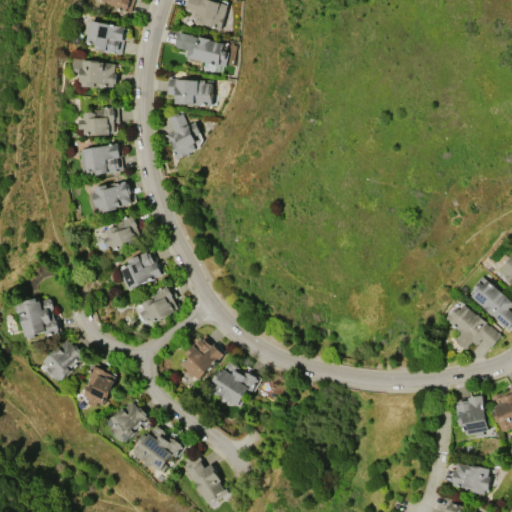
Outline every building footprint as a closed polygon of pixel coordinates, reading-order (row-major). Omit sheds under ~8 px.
[(134,0),(130,12),(126,11),(125,12),(110,7),(111,5),(109,4),(110,1),(107,0),(134,0)] [(185,8),(187,0),(214,0),(229,5),(221,29),(203,23),(202,25),(194,22),(195,18),(191,17),(193,11),(185,8)] [(86,43),(87,38),(86,37),(87,34),(84,33),(86,25),(90,26),(91,20),(126,27),(123,40),(124,40),(121,54),(115,53),(95,49),(95,45),(86,43)] [(186,57),(188,50),(175,47),(178,31),(193,35),(193,36),(197,37),(198,36),(210,39),(209,40),(225,44),(223,50),(228,51),(225,66),(186,57)] [(71,57),(83,58),(82,60),(116,63),(115,73),(117,73),(116,84),(114,84),(114,86),(96,84),(96,86),(93,85),(93,86),(82,85),(82,81),(79,81),(80,71),(70,70),(71,57)] [(168,94),(169,78),(205,80),(205,83),(213,83),(212,94),(214,94),(213,105),(175,103),(175,94),(168,94)] [(118,106),(119,122),(114,122),(115,132),(111,133),(111,134),(87,135),(87,134),(84,134),(84,128),(79,129),(78,118),(84,118),(83,112),(93,112),(93,110),(103,109),(102,107),(118,106)] [(177,159),(167,135),(174,131),(168,117),(178,113),(179,114),(183,112),(188,125),(196,121),(201,133),(194,136),(197,142),(195,143),(198,150),(177,159)] [(79,149),(118,143),(120,156),(121,156),(123,170),(97,175),(96,170),(83,173),(79,149)] [(101,213),(99,206),(97,206),(93,193),(96,192),(94,187),(107,183),(108,186),(126,180),(127,184),(129,183),(132,193),(131,194),(133,203),(101,213)] [(136,213),(142,227),(138,229),(142,239),(114,250),(112,245),(107,247),(103,238),(108,236),(105,230),(115,226),(114,224),(123,221),(121,218),(132,213),(132,214),(136,213)] [(152,249),(158,262),(157,263),(162,274),(131,289),(121,267),(129,264),(127,260),(152,249)] [(511,282),(511,283),(505,277),(507,275),(501,269),(507,263),(506,262),(511,255),(511,282)] [(480,281),(483,284),(488,280),(511,301),(511,303),(507,308),(511,312),(511,323),(507,329),(471,297),(476,291),(473,288),(480,281)] [(178,296),(173,299),(178,309),(153,322),(150,317),(145,320),(140,311),(145,309),(142,304),(151,300),(149,297),(157,293),(156,291),(171,283),(178,296)] [(57,317),(62,333),(45,337),(44,332),(26,336),(20,314),(17,315),(14,306),(16,305),(15,303),(38,297),(39,301),(50,298),(53,308),(51,309),(54,318),(57,317)] [(476,314),(477,313),(487,322),(486,323),(489,326),(490,325),(502,336),(492,348),(481,338),(476,344),(473,341),(467,347),(457,339),(462,333),(458,330),(459,329),(450,322),(455,317),(451,313),(457,307),(459,309),(464,303),(476,314)] [(199,379),(182,364),(189,356),(186,353),(200,338),(203,341),(205,338),(213,345),(223,354),(199,379)] [(58,379),(47,368),(49,366),(43,361),(58,346),(59,347),(67,339),(75,346),(77,344),(84,351),(81,353),(84,355),(71,368),(72,369),(62,379),(60,377),(58,379)] [(239,408),(217,395),(216,396),(206,390),(220,368),(223,370),(230,360),(239,366),(237,369),(245,373),(247,370),(261,379),(253,393),(247,389),(242,398),(245,400),(241,406),(240,406),(239,408)] [(106,372),(117,376),(106,402),(105,401),(104,405),(98,402),(96,407),(87,403),(90,397),(85,395),(86,393),(84,392),(90,377),(88,377),(93,365),(107,370),(106,372)] [(511,425),(511,387),(490,395),(501,429),(511,425)] [(482,395),(488,429),(482,430),(483,435),(475,436),(474,434),(466,435),(464,425),(460,425),(455,399),(461,398),(462,401),(469,400),(468,397),(482,395)] [(132,401),(139,407),(140,406),(148,414),(147,415),(149,417),(134,431),(135,432),(125,441),(123,438),(121,440),(111,429),(112,428),(107,423),(118,412),(119,413),(132,401)] [(173,436),(186,446),(176,458),(172,455),(165,464),(168,466),(162,473),(153,465),(149,470),(138,462),(141,459),(131,452),(145,434),(148,436),(155,426),(157,427),(158,425),(165,430),(163,432),(171,439),(173,436)] [(184,466),(200,457),(206,467),(212,464),(229,492),(215,501),(214,498),(207,503),(184,466)] [(459,462),(473,465),(474,464),(491,468),(489,476),(492,476),(488,490),(486,490),(485,494),(471,491),(471,489),(453,485),(454,482),(452,481),(455,471),(456,472),(459,462)] [(464,511),(466,511),(445,511),(449,500),(465,506),(464,511)]
